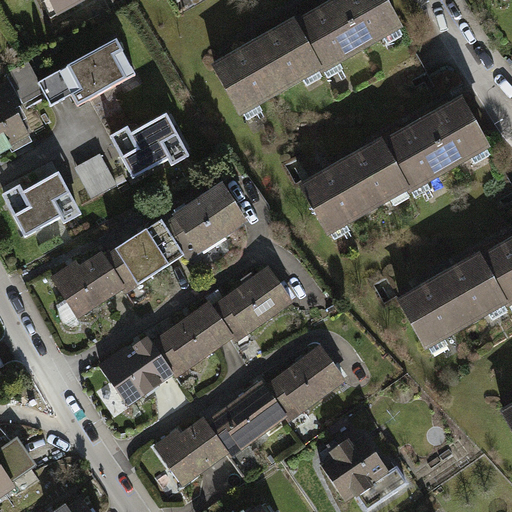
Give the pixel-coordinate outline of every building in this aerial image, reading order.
[(47,0),(55,15),(81,0),(47,0)] [(394,0),(321,0),(298,13),(327,64),(405,20),(394,0)] [(241,111),(327,64),(298,13),(212,60),(241,111)] [(118,37),(59,69),(72,93),(77,103),(136,72),(118,37)] [(26,61),(2,73),(21,108),(45,95),(37,80),(26,61)] [(72,93),(59,69),(37,80),(45,95),(50,105),(72,93)] [(7,95),(0,98),(0,145),(27,130),(7,95)] [(461,99),(382,143),(411,194),(489,150),(461,99)] [(130,124),(110,135),(133,176),(168,156),(173,165),(192,154),(167,111),(133,130),(130,124)] [(325,241),(411,194),(382,143),(297,190),(325,241)] [(99,153),(72,167),(88,198),(115,184),(99,153)] [(20,182),(0,192),(0,193),(23,234),(58,214),(63,223),(82,212),(58,168),(24,188),(20,182)] [(179,210),(164,220),(185,253),(187,257),(250,217),(227,180),(179,210)] [(139,231),(103,253),(125,286),(127,290),(185,253),(164,220),(161,216),(139,231)] [(511,237),(481,255),(509,306),(511,304),(511,237)] [(76,318),(125,286),(103,253),(101,250),(77,265),(73,260),(72,261),(48,276),(76,318)] [(424,353),(509,306),(481,255),(395,302),(424,353)] [(270,264),(212,304),(234,336),(236,338),(294,298),(270,264)] [(209,300),(151,340),(173,372),(177,377),(234,336),(212,304),(209,300)] [(126,404),(173,372),(151,340),(148,335),(126,350),(123,345),(97,363),(126,404)] [(322,344),(265,385),(288,416),(291,420),(347,380),(322,344)] [(262,380),(204,421),(227,452),(230,457),(288,416),(265,385),(262,380)] [(511,440),(511,402),(496,411),(511,440)] [(181,485),(227,452),(204,421),(201,417),(180,432),(178,428),(153,446),(181,485)] [(329,457),(319,464),(344,501),(386,473),(362,436),(350,444),(346,439),(326,452),(329,457)] [(19,443),(0,454),(0,466),(11,485),(36,470),(19,443)] [(0,498),(14,490),(11,485),(0,466),(0,498)] [(98,511),(91,501),(74,511),(98,511)]
